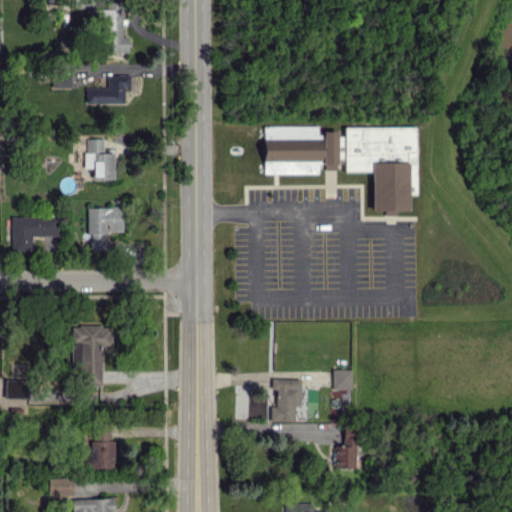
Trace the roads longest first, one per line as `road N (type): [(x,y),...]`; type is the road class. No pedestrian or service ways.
road 1 (tertiary): [(193,0),(194,511)]
road 2 (residential): [(0,280),(194,278)]
